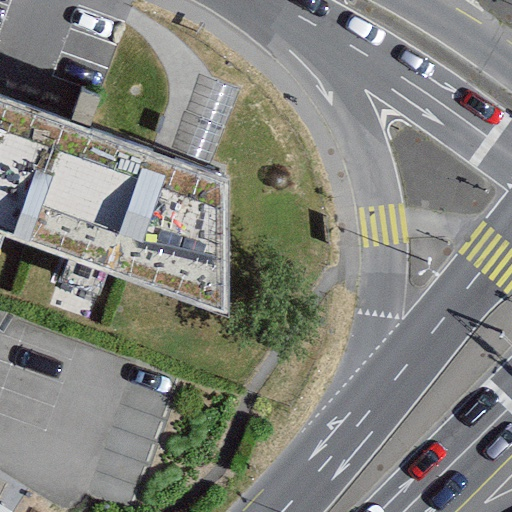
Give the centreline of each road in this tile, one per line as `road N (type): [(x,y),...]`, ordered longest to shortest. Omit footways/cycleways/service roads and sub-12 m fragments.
road 1 (tertiary): [(290,16),(368,157),(384,222),(388,296),(379,359),(327,475)]
road 2 (secondary): [(511,243),(327,475)]
road 3 (tertiary): [(290,16),(434,98),(511,154)]
road 4 (secondary): [(415,511),(511,416)]
road 5 (tertiary): [(511,66),(404,0)]
